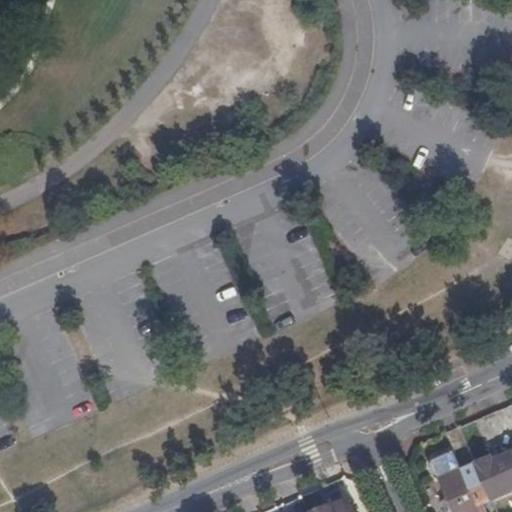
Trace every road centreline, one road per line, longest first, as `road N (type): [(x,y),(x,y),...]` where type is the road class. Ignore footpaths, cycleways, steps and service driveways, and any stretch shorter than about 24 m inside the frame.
road 1 (residential): [(364,432),(172,511)]
road 2 (residential): [(511,371),(364,432)]
